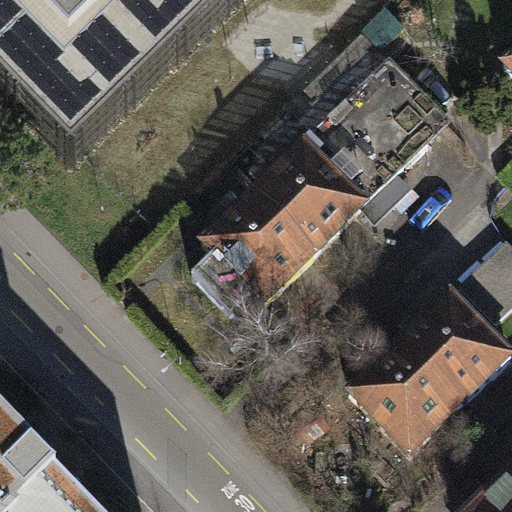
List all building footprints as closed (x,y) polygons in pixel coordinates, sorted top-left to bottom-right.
[(0,0),(0,84),(71,157),(232,0),(0,0)] [(366,85),(301,147),(363,212),(428,150),(416,138),(439,116),(394,69),(371,91),(366,85)] [(301,147),(252,195),(315,258),(363,212),(301,147)] [(259,312),(315,258),(252,195),(199,245),(212,258),(190,279),(228,319),(248,300),(259,312)] [(511,248),(509,245),(462,290),(497,326),(511,311),(511,248)] [(510,362),(448,298),(432,313),(369,372),(346,395),(408,460),(510,362)] [(0,511),(84,511),(0,425),(0,511)] [(511,511),(511,482),(481,511),(511,511)]
